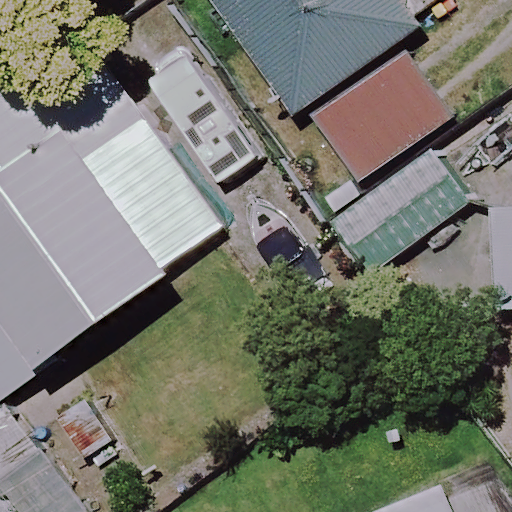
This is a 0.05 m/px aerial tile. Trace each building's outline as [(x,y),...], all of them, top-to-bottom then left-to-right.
[(426,27),(407,0),(230,0),(306,110),(426,27)] [(0,411),(238,243),(89,31),(0,93),(0,411)] [(465,117),(429,59),(327,122),(364,181),(465,117)] [(472,212),(438,162),(347,223),(381,273),(472,212)] [(511,210),(500,212),(506,306),(511,305),(511,210)] [(459,511),(450,490),(397,511),(459,511)]
